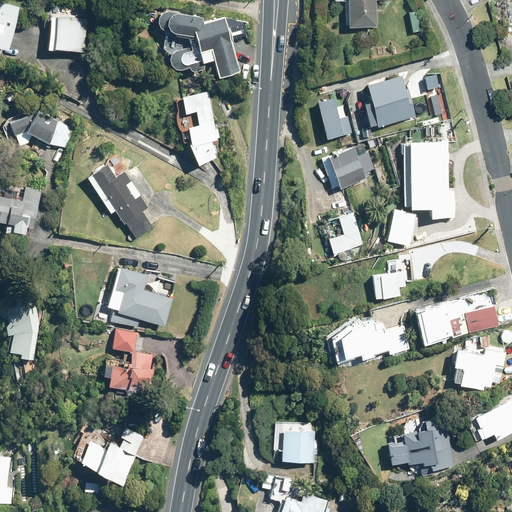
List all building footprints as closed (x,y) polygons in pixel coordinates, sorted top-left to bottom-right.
[(347,0),(348,27),(376,26),(375,0),(347,0)] [(0,48),(7,50),(18,7),(0,1),(0,48)] [(417,8),(406,10),(410,30),(421,28),(417,8)] [(165,31),(162,48),(169,53),(168,58),(170,64),(174,68),(179,69),(188,67),(189,69),(192,71),(201,68),(204,64),(203,62),(212,60),(217,78),(239,72),(231,36),(241,33),(240,29),(244,28),(242,21),(225,18),(224,16),(203,22),(202,17),(166,10),(161,12),(158,16),(157,22),(159,27),(162,30),(165,31)] [(51,16),(47,48),(83,52),(86,20),(51,16)] [(370,85),(379,123),(401,117),(391,79),(370,85)] [(216,138),(219,138),(217,128),(215,129),(208,92),(181,97),(184,114),(195,111),(197,125),(186,127),(190,144),(188,145),(197,165),(217,157),(211,142),(217,140),(216,138)] [(317,101),(326,138),(351,132),(347,115),(346,116),(340,92),(331,94),(332,98),(317,101)] [(228,98),(218,101),(223,112),(232,108),(228,98)] [(25,116),(8,123),(14,136),(15,136),(20,146),(28,143),(31,135),(65,152),(75,129),(36,109),(25,114),(25,116)] [(446,137),(404,137),(403,203),(426,203),(426,212),(454,212),(454,189),(445,189),(446,137)] [(354,147),(328,157),(339,188),(366,178),(363,172),(374,168),(368,152),(357,156),(354,147)] [(141,211),(148,207),(124,171),(116,177),(107,163),(86,177),(109,213),(115,209),(123,223),(125,222),(136,238),(152,228),(141,211)] [(22,201),(0,196),(0,223),(6,225),(4,232),(10,234),(11,231),(25,234),(26,227),(32,229),(41,191),(25,187),(22,201)] [(414,211),(391,205),(383,236),(406,242),(414,211)] [(328,239),(333,254),(363,244),(353,212),(338,217),(343,234),(328,239)] [(146,275),(120,268),(119,272),(117,271),(106,307),(113,309),(109,322),(137,327),(139,319),(164,326),(172,298),(142,290),(146,275)] [(398,287),(406,285),(404,272),(372,277),(375,298),(400,295),(398,287)] [(19,355),(19,358),(32,360),(37,331),(35,322),(38,322),(33,290),(13,294),(15,305),(4,308),(7,322),(2,323),(5,335),(10,334),(7,353),(19,355)] [(463,300),(415,313),(423,345),(499,325),(494,305),(466,312),(463,300)] [(374,322),(364,325),(363,324),(358,328),(356,326),(339,339),(344,360),(359,355),(361,360),(374,357),(373,355),(388,350),(389,354),(409,349),(403,326),(384,331),(382,323),(375,325),(374,322)] [(131,351),(133,352),(137,332),(114,328),(111,349),(131,352),(131,351)] [(479,336),(481,347),(489,346),(488,335),(479,336)] [(454,367),(456,367),(453,382),(460,383),(460,386),(483,390),(484,386),(490,387),(491,382),(499,384),(506,352),(485,348),(483,354),(457,349),(454,367)] [(152,355),(133,352),(131,351),(131,352),(129,364),(126,364),(126,368),(112,365),(107,387),(149,395),(153,370),(149,369),(152,355)] [(511,399),(474,418),(479,428),(476,429),(481,440),(493,434),(496,441),(511,432),(511,399)] [(430,464),(431,470),(452,467),(454,466),(448,433),(443,434),(441,419),(422,422),(418,427),(415,427),(414,421),(406,422),(402,428),(403,434),(401,434),(403,443),(387,445),(390,465),(406,463),(407,465),(420,463),(420,466),(430,464)] [(124,427),(119,436),(122,438),(117,447),(106,441),(102,448),(89,442),(79,463),(119,483),(143,437),(124,427)] [(316,454),(316,448),(313,448),(314,433),(282,431),(280,461),(313,463),(313,454),(316,454)] [(0,504),(9,506),(11,490),(4,489),(8,458),(0,456),(0,504)] [(372,458),(367,461),(371,468),(377,464),(372,458)] [(274,477),(264,474),(261,488),(271,490),(274,477)] [(284,479),(281,489),(288,491),(290,480),(284,479)] [(340,500),(351,501),(352,491),(341,490),(340,500)] [(322,511),(327,501),(303,493),(300,502),(285,497),(279,511),(322,511)]
